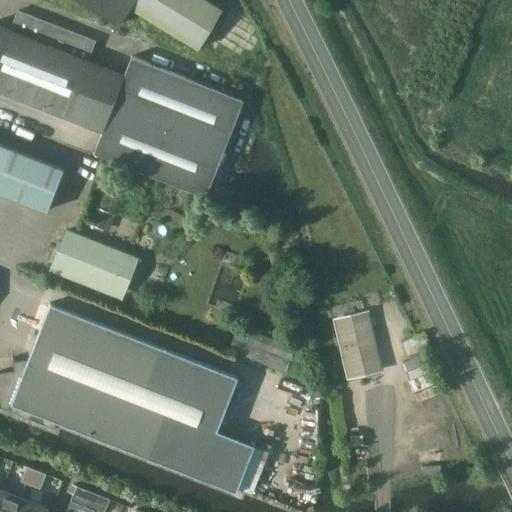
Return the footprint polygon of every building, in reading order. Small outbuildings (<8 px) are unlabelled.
[(81,0),(119,22),(128,6),(198,47),(222,7),(209,0),(81,0)] [(0,89),(102,130),(123,74),(87,59),(94,40),(18,10),(10,30),(0,25),(0,89)] [(123,74),(102,130),(93,152),(105,157),(204,196),(242,99),(131,55),(123,74)] [(0,190),(47,209),(63,166),(0,141),(0,190)] [(137,257),(125,252),(75,232),(66,229),(50,270),(58,273),(120,298),(137,257)] [(1,406),(54,427),(55,427),(55,428),(57,428),(56,420),(239,490),(257,444),(219,429),(240,374),(50,301),(28,359),(14,361),(14,356),(12,357),(15,374),(0,376),(0,406),(1,407),(1,406)] [(345,376),(360,373),(379,368),(366,314),(332,322),(345,376)] [(228,350),(283,373),(293,349),(239,325),(228,350)] [(27,467),(21,482),(29,485),(35,470),(27,467)] [(40,489),(46,474),(35,470),(29,485),(40,489)] [(92,511),(94,509),(100,494),(76,485),(65,511),(92,511)] [(0,511),(18,511),(24,497),(1,488),(0,490),(0,511)] [(100,494),(94,509),(100,511),(103,511),(109,498),(100,494)] [(24,497),(18,511),(45,511),(48,506),(24,497)]
